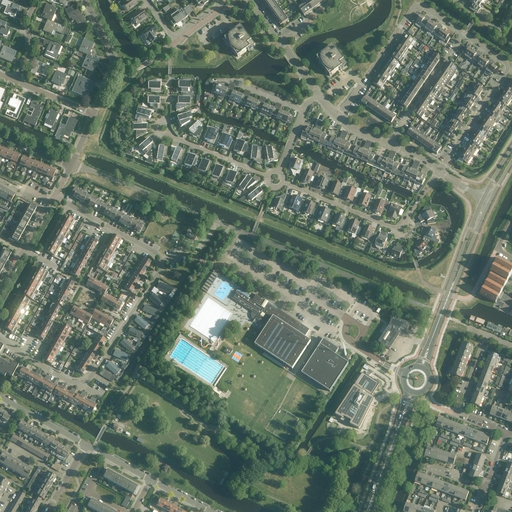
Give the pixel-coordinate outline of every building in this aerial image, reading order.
[(18,12),(20,7),(4,0),(2,0),(1,4),(7,6),(5,9),(7,10),(5,14),(9,15),(9,16),(14,19),(17,12),(18,12)] [(134,0),(121,0),(122,0),(118,3),(121,7),(123,5),(127,11),(137,4),(134,0)] [(273,0),(271,0),(265,5),(268,9),(276,3),(273,0)] [(302,3),(309,13),(313,10),(307,0),(302,3)] [(306,0),(307,0),(313,10),(318,6),(313,0),(306,0)] [(477,14),(478,12),(480,8),(478,7),(481,3),(477,0),(470,0),(469,2),(473,4),(470,7),(472,8),(471,9),(477,14)] [(268,9),(271,13),(279,7),(276,3),(268,9)] [(298,7),(304,16),(309,13),(302,3),(298,7)] [(43,18),(48,20),(52,22),(52,21),(57,8),(56,8),(56,6),(52,4),(51,6),(47,4),(42,14),(44,15),(43,18)] [(78,10),(73,12),(71,7),(65,10),(69,19),(71,18),(73,21),(75,20),(79,28),(85,24),(78,10)] [(271,13),(274,17),(282,12),(279,7),(271,13)] [(173,12),(180,22),(187,17),(184,12),(184,13),(181,9),(179,11),(177,9),(173,12)] [(142,11),(138,15),(136,12),(128,17),(131,21),(133,20),(137,25),(147,18),(142,11)] [(180,22),(173,12),(170,15),(171,17),(168,19),(171,22),(170,23),(173,27),(180,22)] [(274,17),(277,21),(285,16),(282,12),(274,17)] [(280,26),(288,20),(285,16),(277,21),(280,26)] [(422,27),(426,22),(424,20),(425,18),(421,16),(415,23),(422,27)] [(0,33),(7,36),(10,30),(4,28),(6,22),(0,20),(0,33)] [(66,27),(52,21),(52,22),(48,20),(47,24),(46,24),(43,31),(52,35),(53,31),(63,34),(66,27)] [(428,32),(433,24),(429,21),(428,23),(426,22),(422,27),(428,32)] [(434,36),(438,30),(436,28),(437,27),(433,24),(428,32),(434,36)] [(142,34),(146,40),(145,41),(148,45),(151,43),(157,39),(153,34),(157,32),(153,26),(142,34)] [(246,53),(251,50),(256,46),(241,26),(234,31),(235,32),(225,39),(227,42),(228,41),(231,45),(230,45),(233,51),(234,50),(237,53),(236,54),(238,57),(245,52),(246,53)] [(438,30),(434,36),(440,40),(445,32),(441,30),(440,31),(438,30)] [(445,32),(440,40),(446,44),(450,39),(448,37),(449,35),(445,32)] [(410,38),(409,37),(410,36),(408,34),(407,35),(406,35),(403,39),(411,45),(413,46),(417,40),(411,36),(410,38)] [(49,45),(45,54),(44,56),(55,61),(57,55),(59,50),(60,50),(61,47),(44,39),(43,43),(49,45)] [(400,44),(408,49),(411,45),(403,39),(400,44)] [(83,40),(78,51),(90,56),(92,53),(90,53),(94,44),(90,42),(90,43),(83,40)] [(397,48),(405,53),(408,49),(400,44),(397,48)] [(0,45),(0,58),(2,59),(2,58),(9,61),(8,61),(12,63),(17,52),(7,48),(3,46),(3,47),(0,45)] [(330,76),(337,71),(340,69),(340,70),(347,65),(333,45),(326,50),(326,51),(317,58),(330,76)] [(395,52),(402,57),(405,53),(397,48),(395,52)] [(467,59),(472,51),(468,48),(467,50),(465,48),(461,54),(467,59)] [(97,63),(99,60),(90,56),(78,51),(78,53),(75,51),(74,54),(77,55),(86,59),(82,67),(89,70),(88,70),(92,72),(96,63),(97,63)] [(472,51),(467,59),(473,63),(477,57),(475,56),(476,54),(472,51)] [(402,57),(395,52),(392,56),(399,62),(402,57)] [(441,57),(434,52),(432,56),(430,54),(428,56),(431,58),(431,57),(438,62),(441,57)] [(431,57),(431,58),(428,61),(435,66),(438,62),(431,57)] [(477,57),(473,63),(480,67),(485,59),(481,57),(479,58),(477,57)] [(388,62),(395,68),(398,63),(391,58),(388,62)] [(485,59),(480,67),(486,71),(490,65),(487,64),(489,62),(485,59)] [(35,75),(36,73),(46,77),(50,67),(37,61),(36,65),(34,64),(30,73),(35,75)] [(425,65),(433,70),(435,66),(428,61),(426,64),(424,63),(423,65),(425,66),(425,65)] [(385,67),(392,72),(395,68),(388,62),(385,67)] [(457,68),(449,63),(446,67),(454,72),(454,71),(457,68)] [(425,65),(425,66),(422,69),(430,74),(433,70),(425,65)] [(490,65),(486,71),(492,75),(497,68),(493,65),(492,67),(490,65)] [(385,67),(382,71),(390,76),(392,78),(395,73),(392,72),(385,67)] [(454,72),(446,67),(443,71),(453,78),(455,74),(456,72),(454,71),(454,72)] [(418,71),(417,73),(419,74),(420,73),(427,78),(430,74),(422,69),(420,73),(418,71)] [(53,78),(51,82),(62,87),(64,82),(63,82),(66,75),(56,71),(53,78)] [(379,75),(387,80),(390,76),(382,71),(379,75)] [(443,71),(440,75),(448,80),(448,79),(450,81),(453,78),(443,71)] [(417,78),(424,83),(427,78),(420,73),(419,74),(417,78)] [(376,79),(384,85),(387,80),(379,75),(376,79)] [(440,75),(438,80),(445,85),(447,86),(449,83),(450,81),(448,79),(448,80),(440,75)] [(79,77),(73,91),(83,96),(86,89),(91,91),(94,84),(79,77)] [(412,80),(411,81),(413,83),(414,82),(421,87),(424,83),(417,78),(414,81),(412,80)] [(151,89),(150,92),(161,93),(161,89),(160,89),(160,83),(160,84),(156,83),(156,79),(147,81),(147,83),(148,83),(148,89),(151,89)] [(190,87),(190,83),(192,83),(192,80),(183,79),(183,82),(178,82),(178,87),(177,87),(177,92),(187,92),(187,87),(190,87)] [(384,85),(376,79),(373,84),(381,89),(384,85)] [(438,80),(435,84),(442,89),(443,88),(445,85),(438,80)] [(411,86),(418,91),(421,87),(414,82),(413,83),(411,86)] [(218,95),(222,87),(214,83),(211,92),(218,95)] [(473,89),(480,94),(483,90),(481,89),(483,87),(477,83),(473,89)] [(435,84),(432,88),(441,94),(443,91),(445,89),(443,88),(442,89),(435,84)] [(407,88),(405,90),(407,91),(408,90),(415,95),(418,91),(411,86),(409,89),(407,88)] [(223,100),(224,97),(226,98),(230,90),(222,87),(218,95),(219,95),(218,98),(223,100)] [(432,88),(429,92),(436,97),(437,96),(439,98),(441,94),(432,88)] [(480,94),(473,89),(468,95),(474,99),(476,97),(477,98),(480,94)] [(230,90),(226,98),(229,99),(228,102),(233,104),(234,102),(238,93),(230,90)] [(405,95),(412,99),(415,95),(408,90),(407,91),(405,95)] [(426,96),(433,102),(436,98),(438,100),(439,98),(437,96),(436,97),(429,92),(426,96)] [(242,105),(245,96),(238,93),(234,102),(242,105)] [(498,100),(506,106),(510,100),(511,101),(511,100),(511,99),(504,93),(501,98),(500,97),(498,100)] [(17,120),(25,100),(25,99),(25,100),(22,99),(21,100),(19,99),(20,97),(14,94),(9,105),(16,107),(14,113),(7,110),(5,115),(17,120)] [(150,106),(153,107),(152,109),(156,111),(157,109),(160,110),(161,104),(159,104),(160,98),(159,98),(155,98),(155,95),(146,95),(146,98),(147,98),(147,104),(150,104),(150,106)] [(190,103),(190,99),(191,99),(191,95),(182,95),(182,98),(178,98),(177,103),(176,103),(176,111),(187,107),(187,106),(187,107),(187,103),(190,103)] [(361,103),(366,105),(371,98),(366,95),(361,103)] [(401,96),(400,98),(402,100),(402,99),(409,104),(412,99),(405,95),(403,98),(401,96)] [(464,101),(472,106),(475,102),(473,101),(474,99),(468,95),(464,101)] [(245,96),(242,105),(250,108),(253,99),(245,96)] [(433,102),(426,96),(423,101),(431,106),(431,105),(433,102)] [(375,101),(374,101),(371,98),(366,105),(370,108),(375,101)] [(253,99),(250,108),(257,111),(261,103),(253,99)] [(399,103),(406,108),(409,104),(402,99),(402,100),(399,103)] [(494,108),(503,114),(504,113),(502,112),(506,106),(498,100),(496,103),(497,103),(494,108)] [(376,102),(375,101),(370,108),(374,111),(379,104),(376,102)] [(420,105),(428,110),(430,107),(432,108),(433,106),(431,105),(431,106),(423,101),(420,105)] [(460,107),(466,111),(467,109),(469,110),(472,106),(464,101),(460,107)] [(43,107),(36,104),(36,105),(32,103),(30,107),(34,109),(31,117),(26,115),(23,122),(35,126),(43,107)] [(261,103),(257,111),(260,112),(259,115),(265,117),(265,114),(269,106),(261,103)] [(383,107),(382,106),(379,104),(374,111),(378,114),(383,107)] [(138,109),(136,114),(139,115),(138,119),(138,122),(141,122),(141,119),(149,120),(149,119),(150,118),(148,118),(150,112),(146,111),(147,108),(138,105),(137,108),(138,109)] [(428,110),(420,105),(417,109),(425,114),(425,113),(428,110)] [(269,106),(265,114),(273,118),(277,109),(269,106)] [(384,108),(383,107),(378,114),(383,117),(387,110),(384,108)] [(456,113),(463,119),(466,115),(464,113),(466,111),(460,107),(456,113)] [(503,114),(494,108),(491,112),(490,111),(488,114),(499,122),(500,120),(500,119),(498,118),(501,114),(502,115),(503,114)] [(180,128),(184,125),(186,127),(190,123),(189,122),(190,122),(189,121),(188,119),(191,118),(189,113),(190,112),(189,109),(181,113),(182,115),(177,117),(179,122),(178,122),(180,128)] [(277,109),(273,118),(281,121),(284,112),(277,109)] [(425,114),(417,109),(414,114),(422,119),(424,115),(426,116),(427,114),(425,113),(425,114)] [(52,127),(51,130),(50,132),(53,133),(57,124),(54,122),(58,114),(50,110),(49,112),(48,113),(48,114),(49,115),(47,120),(46,119),(44,124),(52,127)] [(392,113),(391,112),(387,110),(383,117),(387,120),(392,113)] [(284,112),(281,121),(289,124),(292,116),(284,112)] [(393,113),(392,113),(387,120),(391,123),(396,116),(393,113)] [(452,120),(457,124),(459,121),(461,123),(463,119),(456,113),(452,120)] [(484,122),(493,128),(494,127),(493,126),(495,123),(496,124),(497,124),(499,122),(488,114),(486,117),(487,118),(484,122)] [(63,115),(60,123),(65,125),(68,118),(63,115)] [(63,129),(61,133),(60,136),(63,137),(64,135),(69,137),(72,131),(77,121),(69,118),(64,129),(63,129)] [(200,128),(202,126),(198,122),(199,121),(197,119),(190,125),(192,127),(189,130),(192,134),(192,135),(199,138),(202,130),(200,128)] [(457,124),(452,120),(451,120),(450,119),(448,122),(448,121),(445,124),(455,131),(458,127),(456,126),(457,124)] [(141,125),(141,122),(138,122),(132,122),(132,125),(133,125),(133,131),(136,131),(136,139),(147,133),(147,132),(147,131),(146,131),(146,125),(141,125)] [(478,128),(487,135),(491,129),(492,130),(493,128),(484,122),(481,127),(480,126),(478,128)] [(455,131),(445,124),(443,128),(443,129),(442,131),(449,136),(450,134),(452,135),(455,131)] [(312,129),(307,140),(313,143),(313,140),(319,126),(317,125),(315,130),(312,129)] [(209,141),(209,143),(213,144),(217,134),(212,132),(213,130),(209,128),(210,127),(207,126),(204,134),(206,135),(205,139),(204,139),(209,141)] [(307,140),(312,129),(305,126),(301,135),(302,135),(301,138),(307,140)] [(319,143),(323,133),(320,132),(322,127),(319,126),(313,140),(319,143)] [(416,129),(415,129),(412,126),(407,134),(411,137),(416,129)] [(411,137),(415,140),(420,132),(417,130),(419,128),(417,127),(415,129),(416,129),(411,137)] [(474,136),(483,143),(484,141),(483,141),(487,135),(478,128),(476,131),(477,132),(474,136)] [(422,130),(420,132),(415,140),(420,142),(425,135),(424,135),(425,132),(422,130)] [(232,140),(227,138),(228,136),(224,134),(224,133),(222,132),(218,140),(221,141),(219,145),(224,147),(224,149),(228,150),(232,140)] [(424,145),(429,138),(426,136),(427,134),(425,132),(424,135),(425,135),(420,142),(424,145)] [(323,133),(319,143),(325,145),(329,136),(323,133)] [(339,140),(336,139),(331,150),(337,153),(343,136),(341,135),(339,140)] [(329,136),(325,145),(328,146),(327,149),(331,150),(336,139),(329,136)] [(343,152),(347,143),(344,142),(346,137),(343,136),(337,153),(342,155),(343,152)] [(481,143),(482,144),(483,143),(474,136),(471,141),(470,140),(468,143),(477,149),(479,150),(481,148),(479,146),(481,143)] [(238,155),(243,156),(248,144),(239,140),(239,139),(236,138),(233,146),(236,147),(234,151),(239,153),(238,155)] [(429,138),(424,145),(428,148),(433,141),(432,140),(429,138)] [(432,151),(437,144),(434,142),(435,140),(434,138),(432,140),(433,141),(428,148),(432,151)] [(143,139),(135,146),(137,148),(139,147),(142,151),(143,151),(146,155),(151,159),(152,158),(154,149),(151,147),(154,145),(154,143),(153,142),(152,143),(148,139),(149,139),(148,139),(145,142),(143,139)] [(347,143),(343,152),(349,155),(353,146),(347,143)] [(464,151),(474,157),(474,156),(473,155),(477,149),(468,143),(466,146),(467,146),(464,151)] [(437,144),(432,151),(437,154),(442,147),(437,144)] [(260,151),(257,150),(257,147),(252,147),(252,145),(250,145),(247,154),(251,155),(250,159),(256,160),(255,161),(255,162),(262,164),(260,151)] [(360,149),(356,158),(362,160),(367,146),(365,145),(363,150),(360,149)] [(157,159),(162,160),(162,157),(166,158),(168,146),(166,147),(164,147),(164,148),(158,147),(158,152),(155,151),(153,160),(156,161),(157,159)] [(353,146),(349,155),(356,158),(360,149),(353,146)] [(367,146),(362,160),(367,162),(371,153),(368,152),(370,147),(367,146)] [(273,161),(275,161),(276,161),(279,154),(272,151),(271,147),(266,148),(266,147),(263,147),(264,156),(267,156),(267,161),(273,160),(273,161)] [(176,162),(177,159),(180,161),(184,151),(181,149),(181,150),(176,148),(174,153),(170,151),(169,161),(171,161),(171,160),(176,162)] [(5,158),(8,151),(3,149),(0,155),(0,161),(2,157),(5,158)] [(8,151),(5,158),(11,161),(14,153),(8,151)] [(459,158),(457,160),(462,163),(463,161),(467,163),(471,157),(473,158),(474,157),(464,151),(461,155),(460,155),(458,157),(459,158)] [(20,156),(14,153),(11,161),(17,163),(20,156)] [(371,153),(367,162),(374,165),(377,156),(371,153)] [(189,154),(188,156),(186,155),(181,166),(184,167),(185,165),(190,168),(190,167),(191,165),(194,166),(198,156),(195,155),(194,156),(189,154)] [(384,159),(380,168),(386,170),(391,156),(389,155),(387,160),(384,159)] [(291,156),(289,162),(291,163),(289,167),(290,169),(291,170),(292,172),(293,174),(293,175),(295,176),(298,168),(301,169),(304,162),(301,161),(301,162),(294,159),(295,157),(291,156)] [(377,156),(374,165),(380,168),(384,159),(377,156)] [(390,175),(391,172),(395,163),(392,162),(394,157),(391,156),(386,170),(385,172),(390,175)] [(22,157),(19,164),(25,167),(28,159),(22,157)] [(28,159),(25,167),(24,169),(22,172),(24,173),(27,168),(30,169),(33,161),(28,159)] [(208,161),(208,162),(203,160),(201,164),(199,163),(195,171),(198,172),(199,171),(204,173),(205,171),(208,172),(212,162),(208,161)] [(35,174),(36,172),(39,164),(33,161),(30,169),(34,171),(31,176),(34,177),(35,174)] [(395,163),(391,172),(398,175),(401,166),(395,163)] [(41,174),(44,166),(39,164),(36,172),(41,174)] [(222,166),(222,167),(216,165),(215,169),(212,168),(209,177),(212,178),(212,177),(218,179),(217,179),(218,176),(221,177),(225,168),(222,166)] [(409,182),(410,180),(415,166),(413,165),(411,170),(408,169),(404,178),(403,180),(409,182)] [(44,166),(41,174),(47,176),(50,168),(44,166)] [(401,166),(398,175),(404,178),(408,169),(401,166)] [(415,166),(410,180),(415,182),(419,173),(416,172),(418,167),(415,166)] [(50,168),(47,176),(53,179),(56,171),(50,168)] [(313,173),(306,170),(301,181),(309,184),(312,176),(315,177),(317,172),(314,170),(313,173)] [(232,182),(235,183),(239,173),(236,172),(235,173),(230,171),(228,175),(226,174),(222,182),(225,184),(226,182),(231,185),(231,184),(232,182)] [(419,173),(415,182),(422,185),(426,176),(419,173)] [(240,178),(237,187),(238,188),(237,189),(238,189),(243,191),(245,188),(247,189),(258,181),(252,178),(252,179),(251,180),(247,176),(244,180),(240,178)] [(325,185),(326,184),(329,185),(331,179),(325,176),(325,178),(324,178),(320,177),(316,187),(323,190),(325,185)] [(337,195),(340,188),(344,190),(346,184),(342,182),(342,185),(334,182),(330,192),(337,195)] [(78,200),(84,190),(82,190),(82,191),(75,187),(70,196),(73,198),(73,197),(78,200)] [(352,201),(354,197),(357,198),(361,190),(357,188),(356,190),(348,187),(347,190),(346,190),(345,193),(345,194),(344,198),(352,201)] [(263,193),(262,192),(261,193),(258,188),(254,191),(252,189),(245,195),(247,197),(248,196),(251,201),(255,198),(261,201),(264,193),(263,193)] [(10,192),(6,190),(1,198),(6,200),(10,192)] [(84,190),(78,200),(83,202),(82,203),(85,205),(90,196),(84,192),(85,191),(84,190)] [(16,195),(10,192),(6,200),(10,203),(13,198),(15,198),(16,195)] [(367,195),(363,193),(358,204),(362,206),(362,207),(365,208),(365,207),(366,207),(369,201),(372,203),(375,196),(369,193),(368,194),(367,195)] [(274,202),(276,202),(274,207),(280,210),(280,211),(283,212),(286,205),(283,204),(286,195),(284,195),(283,196),(281,196),(280,197),(278,197),(276,198),(274,202)] [(90,196),(85,205),(88,207),(89,206),(93,208),(99,199),(98,198),(97,199),(90,196)] [(297,211),(296,213),(299,214),(302,207),(299,206),(302,199),(293,196),(292,200),(291,200),(290,203),(289,207),(297,211)] [(100,213),(105,204),(99,201),(99,200),(100,199),(99,199),(93,208),(98,211),(98,212),(100,213)] [(385,200),(384,203),(377,200),(373,210),(375,211),(375,212),(375,213),(378,214),(379,213),(379,212),(381,213),(383,210),(384,210),(386,211),(390,202),(385,200)] [(314,208),(315,205),(307,201),(303,212),(305,212),(305,213),(306,214),(307,215),(309,214),(315,216),(318,210),(314,208)] [(36,209),(28,204),(25,209),(34,213),(36,209)] [(105,204),(100,213),(104,215),(104,214),(108,217),(114,207),(113,206),(112,208),(105,204)] [(158,205),(156,204),(155,206),(157,207),(154,212),(162,217),(167,210),(159,204),(158,205)] [(392,204),(389,212),(391,213),(390,217),(395,219),(397,215),(398,216),(401,208),(392,204)] [(114,207),(108,217),(113,219),(113,220),(116,222),(121,213),(114,209),(115,207),(114,207)] [(325,222),(324,224),(328,226),(331,219),(327,217),(330,211),(328,210),(328,209),(325,207),(324,208),(322,207),(317,219),(325,222)] [(425,208),(418,217),(418,218),(419,219),(419,220),(420,221),(421,223),(424,220),(424,218),(426,218),(427,221),(427,224),(436,223),(434,217),(429,208),(425,208)] [(31,218),(34,213),(25,209),(23,213),(31,218)] [(29,222),(31,218),(23,213),(20,217),(29,222)] [(121,213),(116,222),(119,223),(124,225),(129,215),(128,215),(127,216),(121,213)] [(337,214),(333,224),(336,225),(336,226),(337,226),(335,230),(339,231),(338,233),(341,234),(342,234),(343,231),(347,222),(343,221),(345,217),(337,214)] [(129,215),(124,225),(129,228),(128,229),(131,230),(136,221),(129,217),(130,216),(129,215)] [(64,221),(72,225),(74,220),(67,216),(64,221)] [(26,226),(29,222),(20,217),(18,222),(26,226)] [(356,236),(357,234),(359,235),(361,228),(357,226),(358,225),(359,223),(352,220),(347,231),(352,233),(352,234),(352,236),(355,237),(356,236)] [(62,225),(69,229),(72,225),(64,221),(62,225)] [(144,228),(143,227),(145,224),(143,223),(142,225),(136,221),(131,230),(134,232),(134,231),(139,234),(141,231),(142,232),(144,231),(145,229),(144,228)] [(24,231),(26,226),(18,222),(16,226),(24,231)] [(69,229),(62,225),(59,229),(67,234),(69,229)] [(369,239),(368,242),(372,243),(376,235),(372,233),(374,229),(366,225),(361,236),(369,239)] [(21,235),(24,231),(16,226),(13,231),(21,235)] [(435,235),(434,234),(435,231),(428,227),(428,228),(427,228),(422,228),(422,230),(421,231),(421,232),(421,233),(425,235),(423,237),(438,244),(439,241),(437,240),(435,235)] [(59,229),(57,234),(65,238),(64,238),(67,240),(69,235),(67,234),(59,229)] [(19,240),(21,235),(13,231),(11,235),(19,240)] [(386,241),(387,238),(386,234),(381,231),(377,240),(375,245),(376,247),(377,248),(379,249),(381,249),(383,248),(383,249),(386,250),(389,243),(386,241)] [(197,236),(188,232),(186,236),(194,240),(197,236)] [(57,234),(54,238),(62,243),(64,238),(57,234)] [(121,239),(113,235),(111,240),(119,244),(121,239)] [(90,237),(87,242),(95,246),(98,242),(90,237)] [(52,243),(60,247),(62,243),(54,238),(52,243)] [(417,258),(420,257),(419,255),(428,246),(425,243),(425,242),(418,238),(417,240),(416,242),(418,244),(415,246),(418,248),(417,249),(414,250),(417,258)] [(93,251),(95,246),(87,242),(85,240),(82,245),(84,246),(85,246),(93,251)] [(108,244),(116,248),(119,244),(111,240),(108,244)] [(60,247),(52,243),(49,247),(57,252),(60,247)] [(106,248),(114,253),(116,248),(108,244),(106,248)] [(402,246),(400,246),(399,245),(397,248),(394,247),(394,249),(391,247),(387,256),(390,258),(391,255),(399,259),(401,254),(402,254),(405,253),(402,246)] [(82,251),(90,255),(93,251),(85,246),(84,246),(82,251)] [(57,252),(49,247),(47,252),(55,256),(57,252)] [(9,251),(4,248),(1,252),(9,257),(11,254),(8,252),(9,251)] [(114,253),(106,248),(103,253),(111,257),(114,253)] [(80,255),(88,260),(90,255),(82,251),(80,255)] [(9,257),(1,252),(0,254),(0,258),(7,262),(9,257)] [(103,253),(101,257),(111,263),(114,259),(111,257),(103,253)] [(77,260),(85,264),(88,260),(80,255),(77,260)] [(101,257),(98,262),(109,268),(111,263),(101,257)] [(146,259),(144,257),(141,262),(148,267),(151,262),(146,259)] [(477,293),(494,303),(495,303),(497,301),(511,273),(511,266),(510,266),(510,265),(497,258),(477,293)] [(75,264),(83,268),(85,264),(77,260),(75,264)] [(96,267),(104,271),(106,272),(109,268),(98,262),(96,267)] [(138,266),(145,271),(148,267),(141,262),(138,266)] [(83,268),(75,264),(72,269),(80,273),(83,268)] [(145,271),(138,266),(135,270),(142,275),(145,271)] [(67,272),(78,278),(80,273),(72,269),(70,267),(67,272)] [(49,272),(46,271),(45,271),(38,268),(35,272),(46,278),(49,272)] [(207,293),(221,272),(215,268),(201,289),(207,293)] [(132,275),(140,280),(142,275),(135,270),(132,275)] [(46,278),(35,272),(33,277),(41,281),(43,282),(46,278)] [(140,280),(132,275),(129,279),(137,284),(140,280)] [(39,285),(41,281),(33,277),(30,281),(39,285)] [(90,277),(86,285),(90,287),(95,280),(90,277)] [(63,284),(71,289),(74,284),(66,279),(63,284)] [(127,283),(134,288),(137,284),(129,279),(127,283)] [(99,282),(95,280),(90,287),(95,290),(99,282)] [(28,285),(36,290),(39,285),(30,281),(28,285)] [(104,285),(99,282),(95,290),(100,292),(104,285)] [(159,282),(157,288),(170,293),(173,288),(159,282)] [(127,283),(124,288),(131,293),(134,288),(127,283)] [(61,288),(69,293),(71,289),(63,284),(61,288)] [(25,290),(34,294),(36,290),(28,285),(25,290)] [(104,285),(100,292),(104,295),(104,293),(105,293),(108,287),(104,285)] [(58,293),(66,297),(69,293),(61,288),(58,293)] [(25,290),(23,295),(31,299),(34,294),(25,290)] [(237,291),(232,299),(252,311),(251,315),(252,318),(254,321),(253,322),(254,323),(256,320),(267,326),(263,333),(255,345),(265,351),(263,355),(284,369),(286,365),(292,369),(311,341),(304,337),(309,330),(278,309),(277,310),(267,304),(268,302),(265,300),(264,302),(261,300),(262,298),(256,295),(252,301),(237,291)] [(56,297),(64,302),(66,297),(58,293),(56,297)] [(100,301),(105,303),(109,296),(105,293),(104,293),(104,295),(100,301)] [(153,294),(149,298),(159,307),(163,303),(153,294)] [(30,301),(22,296),(19,301),(27,305),(30,301)] [(114,298),(109,296),(105,303),(110,306),(114,298)] [(53,302),(61,307),(64,302),(56,297),(53,302)] [(118,301),(114,298),(110,306),(114,308),(118,301)] [(17,305),(25,310),(27,305),(19,301),(17,305)] [(118,311),(123,303),(118,301),(114,308),(118,311)] [(60,308),(52,304),(50,308),(58,313),(60,308)] [(14,310),(22,314),(24,315),(27,311),(25,310),(17,305),(14,310)] [(145,305),(142,310),(155,315),(157,310),(145,305)] [(74,306),(69,314),(74,317),(78,309),(74,306)] [(47,313),(55,317),(58,313),(50,308),(47,313)] [(83,311),(78,309),(74,317),(79,319),(83,311)] [(12,314),(20,319),(22,314),(14,310),(12,314)] [(95,320),(99,313),(95,310),(92,316),(91,318),(95,320)] [(87,314),(83,311),(79,319),(83,322),(87,314)] [(55,317),(47,313),(45,317),(53,322),(55,317)] [(104,315),(99,313),(95,320),(100,323),(104,315)] [(9,319),(18,323),(20,319),(12,314),(9,319)] [(87,314),(83,322),(88,324),(91,318),(92,316),(87,314)] [(109,318),(104,315),(100,323),(104,325),(109,318)] [(40,321),(42,322),(50,326),(53,322),(45,317),(43,316),(40,321)] [(138,316),(134,320),(144,329),(148,325),(138,316)] [(387,329),(378,342),(384,346),(389,349),(400,333),(402,331),(406,333),(409,324),(392,317),(389,324),(389,326),(387,329)] [(109,328),(113,320),(109,318),(104,325),(109,328)] [(472,321),(484,327),(485,324),(473,318),(472,321)] [(7,323),(15,328),(18,323),(9,319),(7,323)] [(40,326),(48,331),(50,326),(42,322),(40,326)] [(12,332),(11,333),(14,334),(17,329),(15,328),(7,323),(4,328),(12,332)] [(487,328),(501,334),(503,329),(489,323),(487,328)] [(64,324),(64,325),(61,329),(69,333),(71,329),(64,324)] [(37,331),(46,335),(48,331),(40,326),(37,331)] [(130,327),(128,333),(140,338),(142,332),(130,327)] [(502,333),(511,337),(511,331),(504,328),(502,333)] [(61,329),(59,333),(66,338),(69,333),(61,329)] [(46,335),(37,331),(35,335),(43,340),(46,335)] [(59,333),(56,338),(64,342),(66,338),(59,333)] [(98,335),(95,339),(102,344),(105,340),(98,335)] [(56,338),(54,342),(61,347),(64,342),(56,338)] [(99,348),(102,344),(95,339),(92,343),(99,348)] [(124,339),(120,343),(129,351),(133,347),(124,339)] [(330,392),(349,363),(335,354),(339,349),(323,339),(320,345),(301,373),(330,392)] [(54,342),(51,347),(59,351),(61,347),(54,342)] [(461,378),(473,346),(463,342),(451,374),(461,378)] [(97,353),(99,348),(92,343),(89,348),(97,353)] [(6,374),(11,376),(12,377),(18,365),(12,362),(10,366),(0,359),(0,352),(3,347),(0,344),(0,373),(5,376),(6,374)] [(51,347),(49,351),(56,356),(59,351),(51,347)] [(224,352),(230,355),(233,350),(227,347),(224,352)] [(94,357),(97,353),(89,348),(87,352),(94,357)] [(115,350),(113,355),(125,360),(127,355),(115,350)] [(49,351),(46,356),(54,360),(56,356),(49,351)] [(91,361),(94,357),(87,352),(84,356),(91,361)] [(488,358),(496,362),(499,356),(490,353),(488,358)] [(51,365),(54,360),(46,356),(44,361),(51,365)] [(88,365),(91,361),(84,356),(81,361),(88,365)] [(486,364),(494,367),(496,362),(488,358),(486,364)] [(85,370),(88,365),(81,361),(78,365),(85,370)] [(110,362),(106,366),(116,375),(120,371),(110,362)] [(15,372),(18,374),(18,375),(23,378),(30,366),(28,364),(25,368),(22,367),(22,368),(19,366),(15,372)] [(483,370),(492,373),(494,367),(486,364),(483,370)] [(83,374),(85,370),(78,365),(75,369),(83,374)] [(30,366),(23,378),(28,380),(32,372),(29,371),(32,367),(30,366)] [(32,372),(28,380),(26,383),(31,385),(32,383),(39,371),(37,370),(35,374),(32,372)] [(481,375),(490,378),(492,373),(483,370),(481,375)] [(39,371),(32,383),(37,385),(42,377),(39,376),(41,372),(39,371)] [(335,414),(335,415),(336,415),(336,416),(342,418),(342,419),(343,419),(343,418),(344,417),(351,421),(350,423),(350,424),(350,425),(358,429),(359,429),(360,428),(371,405),(374,400),(374,399),(374,398),(373,397),(371,396),(378,385),(379,385),(379,384),(379,383),(378,383),(364,373),(363,373),(362,373),(361,374),(335,413),(335,414)] [(42,377),(37,385),(42,388),(48,376),(46,375),(44,379),(42,377)] [(479,381),(488,384),(490,378),(481,375),(479,381)] [(45,393),(51,383),(48,381),(50,377),(48,376),(42,388),(41,390),(45,393)] [(51,383),(45,393),(50,396),(58,381),(56,380),(54,384),(51,383)] [(477,386),(486,390),(488,384),(479,381),(477,386)] [(58,396),(65,384),(63,383),(60,387),(57,385),(53,393),(58,396)] [(65,384),(58,396),(63,398),(67,390),(64,389),(66,385),(65,384)] [(475,392),(484,395),(486,390),(477,386),(475,392)] [(66,403),(67,401),(74,389),(72,388),(70,392),(67,390),(63,398),(61,401),(66,403)] [(74,389),(67,401),(72,404),(73,402),(77,396),(76,395),(74,394),(76,390),(74,389)] [(78,405),(84,392),(82,391),(80,395),(77,394),(76,395),(77,396),(73,402),(78,405)] [(84,392),(78,405),(82,407),(87,399),(84,398),(86,394),(84,392)] [(473,398),(482,401),(484,395),(475,392),(473,398)] [(87,399),(82,407),(87,410),(94,398),(92,397),(90,401),(87,399)] [(94,398),(87,410),(92,413),(96,404),(94,403),(96,399),(94,398)] [(482,401),(473,398),(471,403),(479,407),(482,401)] [(493,406),(490,415),(495,417),(499,408),(493,406)] [(501,419),(504,410),(499,408),(495,417),(501,419)] [(504,410),(501,419),(507,421),(510,412),(504,410)] [(5,412),(1,419),(4,421),(2,424),(5,426),(11,415),(5,412)] [(441,428),(444,419),(439,417),(436,426),(441,428)] [(447,430),(450,421),(444,419),(441,428),(447,430)] [(21,435),(23,432),(27,424),(21,421),(17,428),(20,430),(18,433),(21,435)] [(452,432),(456,423),(450,421),(447,430),(452,432)] [(458,434),(461,426),(456,423),(452,432),(458,434)] [(27,424),(23,432),(25,433),(23,437),(26,438),(28,435),(32,428),(27,424)] [(464,436),(467,428),(461,426),(458,434),(464,436)] [(34,438),(38,431),(32,428),(28,435),(31,436),(29,440),(32,441),(34,438)] [(469,438),(473,430),(467,428),(464,436),(469,438)] [(475,441),(478,432),(473,430),(469,438),(475,441)] [(38,431),(34,438),(36,440),(34,443),(37,444),(39,441),(43,434),(38,431)] [(481,443),(484,434),(478,432),(475,441),(481,443)] [(42,448),(44,444),(49,437),(43,434),(39,441),(42,443),(40,446),(42,448)] [(484,434),(481,443),(487,445),(490,436),(484,434)] [(49,437),(44,444),(47,446),(45,449),(48,451),(49,448),(54,440),(49,437)] [(55,452),(59,444),(54,441),(55,440),(54,440),(49,448),(52,450),(50,453),(53,455),(55,452)] [(59,444),(55,452),(57,453),(56,456),(58,458),(60,455),(64,447),(59,444)] [(70,452),(70,451),(64,447),(60,455),(62,456),(61,458),(61,459),(61,460),(64,461),(68,454),(69,454),(70,452)] [(430,458),(433,449),(427,447),(424,456),(430,458)] [(433,449),(430,458),(436,459),(438,451),(433,449)] [(438,451),(436,459),(442,461),(444,452),(438,451)] [(3,452),(0,457),(0,463),(3,465),(9,456),(3,452)] [(444,452),(442,461),(448,463),(450,454),(444,452)] [(450,454),(448,463),(454,464),(454,462),(456,456),(450,454)] [(486,457),(477,454),(475,460),(484,463),(486,457)] [(9,468),(15,459),(9,456),(3,465),(9,468)] [(9,468),(15,472),(20,462),(15,459),(9,468)] [(473,465),(482,469),(484,463),(475,460),(473,465)] [(26,466),(20,462),(15,472),(21,475),(26,466)] [(471,471),(479,474),(482,469),(473,465),(471,471)] [(32,469),(26,466),(21,475),(27,479),(32,469)] [(511,471),(506,469),(503,475),(511,478),(511,476),(511,471)] [(103,478),(116,485),(133,494),(137,487),(107,470),(103,478)] [(469,476),(477,480),(479,474),(471,471),(469,476)] [(45,478),(53,482),(56,477),(49,473),(47,475),(44,474),(42,476),(45,478)] [(415,481),(420,483),(424,475),(418,473),(415,481)] [(424,475),(420,483),(426,486),(429,477),(424,475)] [(503,475),(501,481),(509,484),(510,483),(511,480),(511,477),(511,478),(503,475)] [(0,477),(0,485),(5,488),(9,482),(0,477)] [(429,477),(426,486),(432,488),(435,479),(429,477)] [(53,482),(45,478),(44,481),(40,479),(39,482),(42,484),(50,488),(53,482)] [(435,479),(432,488),(437,490),(440,481),(435,479)] [(440,481),(437,490),(443,492),(446,483),(440,481)] [(501,481),(499,487),(507,490),(507,489),(509,486),(511,487),(511,484),(510,483),(509,484),(501,481)] [(446,483),(443,492),(449,494),(452,486),(446,483)] [(39,489),(46,493),(50,488),(42,484),(41,486),(37,484),(36,487),(39,489)] [(452,486),(449,494),(454,496),(457,488),(452,486)] [(500,496),(504,498),(506,492),(510,493),(511,491),(507,489),(507,490),(499,487),(497,492),(501,494),(500,496)] [(457,488),(454,496),(460,498),(463,490),(457,488)] [(46,493),(39,489),(37,492),(34,490),(33,493),(36,495),(35,497),(40,500),(42,498),(43,499),(46,493)] [(463,490),(460,498),(465,501),(469,492),(463,490)] [(26,503),(30,505),(37,509),(40,504),(39,503),(40,500),(35,497),(34,500),(33,499),(31,502),(28,500),(26,503)] [(87,507),(96,511),(115,511),(91,499),(87,507)] [(162,509),(166,502),(160,499),(156,505),(155,505),(153,507),(155,508),(157,506),(162,509)] [(166,502),(162,509),(168,511),(172,505),(166,502)] [(406,503),(403,511),(409,511),(412,505),(406,503)]
